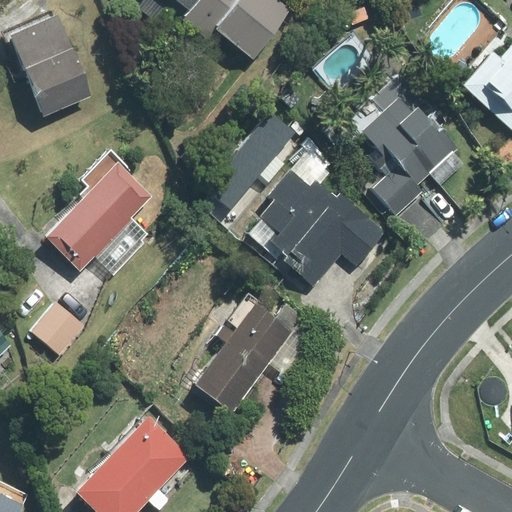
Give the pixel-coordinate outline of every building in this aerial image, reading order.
[(268,0),(139,0),(210,50),(218,39),(250,62),(286,12),(268,0)] [(87,100),(54,16),(2,37),(36,120),(87,100)] [(511,35),(491,60),(485,54),(457,87),(511,133),(511,35)] [(403,143),(422,124),(392,95),(355,135),(375,154),(379,149),(394,164),(408,149),(403,143)] [(408,149),(394,164),(368,190),(397,218),(421,193),(415,187),(449,150),(422,124),(403,143),(408,149)] [(151,201),(106,152),(75,181),(86,194),(41,237),(75,272),(151,201)] [(248,228),(312,283),(337,254),(353,267),(383,233),(337,194),(331,200),(290,165),(260,200),(267,206),(248,228)] [(289,381),(319,339),(263,300),(256,309),(238,297),(182,378),(229,411),(262,363),(289,381)] [(52,300),(26,330),(58,358),(83,328),(52,300)] [(0,351),(8,343),(0,334),(0,317),(3,315),(0,311),(0,351)] [(155,511),(166,499),(155,489),(186,455),(139,412),(70,490),(95,511),(134,511),(144,502),(155,511)] [(0,511),(17,511),(26,494),(0,482),(0,511)]
